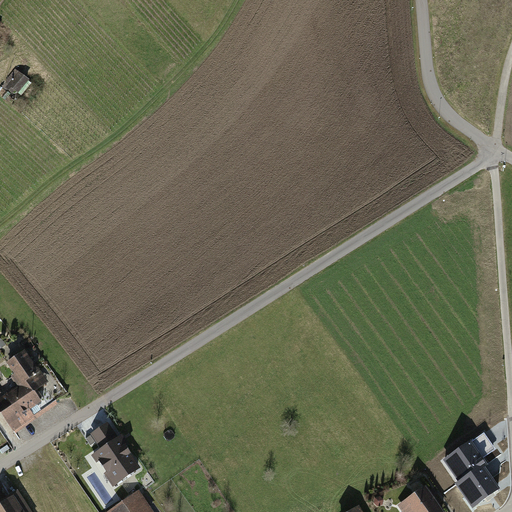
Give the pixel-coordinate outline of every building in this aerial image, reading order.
[(19,74),(8,87),(18,96),(29,83),(19,74)] [(0,398),(0,411),(13,431),(36,416),(32,410),(43,402),(36,392),(49,383),(26,350),(5,364),(8,368),(9,367),(14,374),(11,376),(18,386),(0,398)] [(93,455),(114,486),(141,468),(127,446),(130,444),(123,434),(118,437),(108,422),(91,434),(101,450),(93,455)] [(496,450),(484,433),(445,460),(460,482),(457,484),(474,509),(502,490),(486,468),(488,466),(483,459),(496,450)] [(398,511),(439,511),(424,489),(395,507),(398,511)] [(154,511),(140,491),(109,511),(154,511)] [(23,511),(14,497),(0,506),(0,511),(23,511)]
